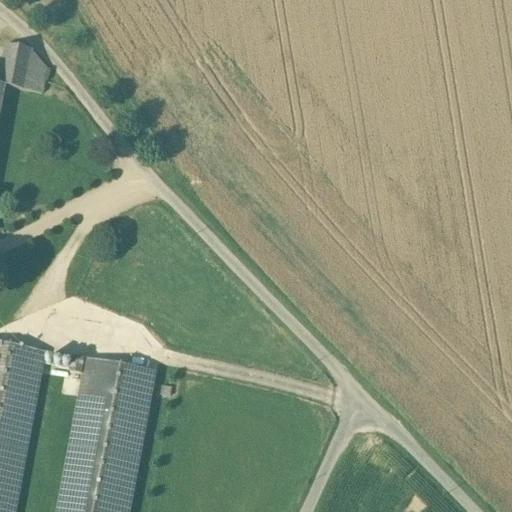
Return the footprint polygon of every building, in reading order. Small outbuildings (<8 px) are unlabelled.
[(32,53),(5,49),(0,77),(0,89),(5,90),(23,93),(32,53)] [(0,511),(12,511),(42,354),(0,345),(0,511)] [(47,359),(46,360),(45,363),(45,365),(46,366),(48,367),(49,367),(51,367),(52,366),(53,364),(53,363),(53,361),(52,360),(50,359),(49,359),(47,359)] [(89,362),(72,359),(70,375),(86,378),(89,362)] [(62,366),(62,365),(62,363),(61,362),(59,361),(58,360),(56,361),(55,362),(54,363),(54,365),(54,366),(55,368),(56,369),(58,369),(59,368),(61,368),(62,366)] [(86,378),(60,511),(126,511),(152,374),(89,362),(86,378)] [(62,365),(62,367),(63,368),(64,369),(65,370),(67,371),(68,370),(69,369),(70,368),(71,366),(70,365),(69,363),(68,362),(66,362),(65,362),(63,363),(62,365)] [(79,389),(79,387),(79,384),(77,381),(75,380),(72,379),(69,380),(67,382),(65,384),(65,387),(65,389),(67,392),(69,393),(72,394),(75,393),(77,392),(79,389)]
